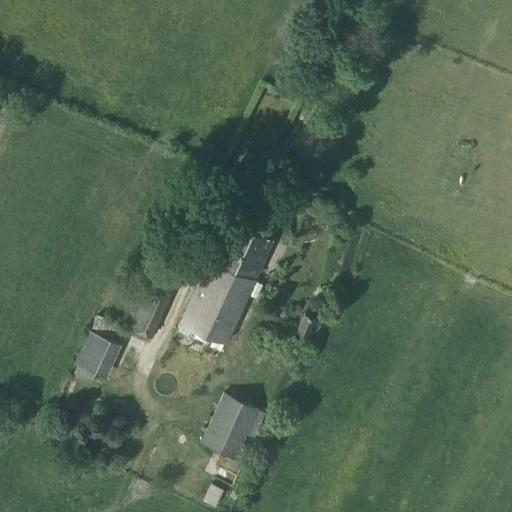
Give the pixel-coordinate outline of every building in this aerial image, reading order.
[(273,240),(228,219),(180,321),(225,342),(273,240)] [(152,337),(172,292),(142,279),(122,323),(152,337)] [(118,323),(97,313),(73,362),(105,377),(121,343),(110,338),(118,323)] [(307,337),(314,319),(301,315),(295,332),(307,337)] [(258,408),(223,392),(200,441),(234,458),(258,408)] [(213,506),(221,489),(210,484),(202,501),(213,506)]
